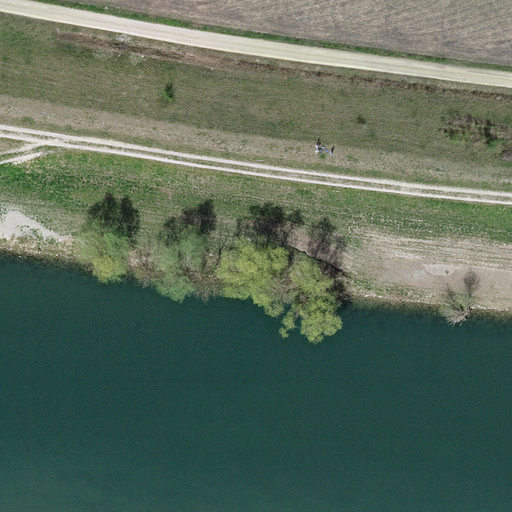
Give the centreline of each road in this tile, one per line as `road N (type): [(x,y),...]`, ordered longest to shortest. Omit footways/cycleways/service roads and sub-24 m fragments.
road 1 (track): [(511,79),(214,42),(0,4)]
road 2 (track): [(0,131),(511,200)]
